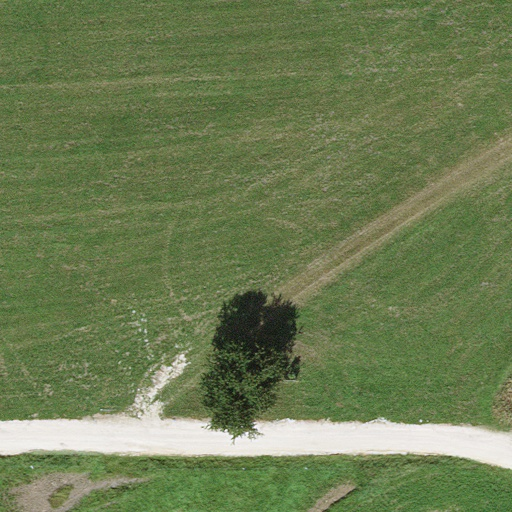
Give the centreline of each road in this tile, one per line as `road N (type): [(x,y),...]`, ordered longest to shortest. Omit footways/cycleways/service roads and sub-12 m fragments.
road 1 (track): [(511,454),(489,445),(0,440)]
road 2 (track): [(108,440),(294,275),(465,156),(511,134)]
